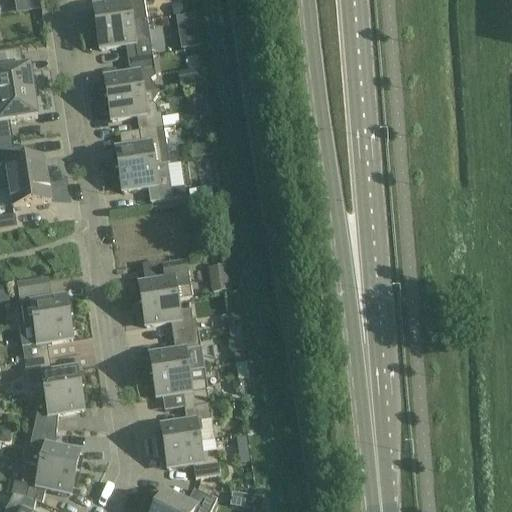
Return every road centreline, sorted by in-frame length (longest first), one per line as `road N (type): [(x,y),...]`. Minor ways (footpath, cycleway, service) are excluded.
road 1 (residential): [(106,511),(128,466),(131,430),(60,0)]
road 2 (secondary): [(308,0),(377,486)]
road 3 (secondary): [(377,486),(376,350),(345,0)]
